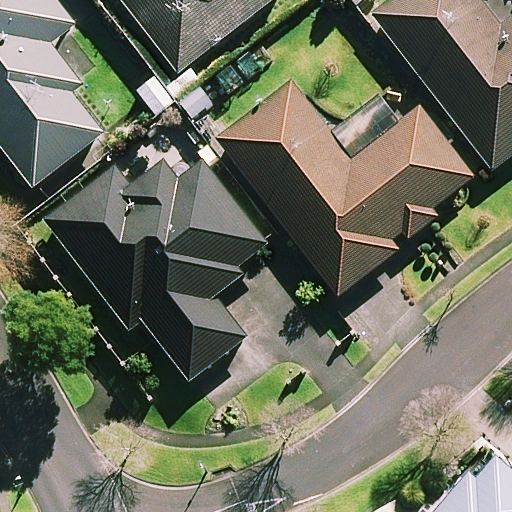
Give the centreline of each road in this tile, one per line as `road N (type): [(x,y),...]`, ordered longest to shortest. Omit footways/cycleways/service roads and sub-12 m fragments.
road 1 (residential): [(511,308),(336,455),(217,511)]
road 2 (residential): [(82,511),(0,380)]
